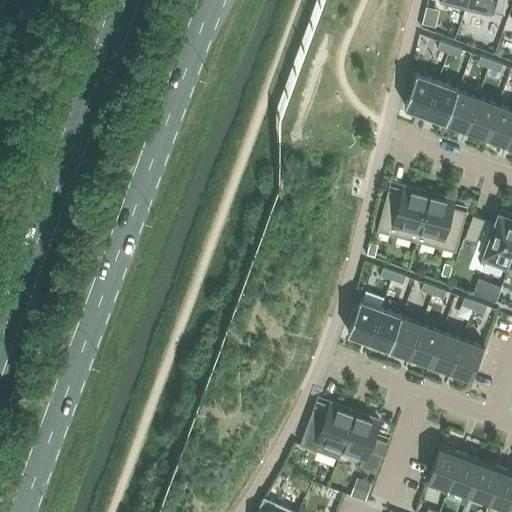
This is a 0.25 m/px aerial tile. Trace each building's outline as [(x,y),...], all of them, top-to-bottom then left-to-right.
[(439,0),(439,2),(465,8),(467,0),(439,0)] [(467,0),(465,8),(491,15),(492,11),(504,14),(507,0),(467,0)] [(437,47),(448,52),(451,44),(439,40),(437,47)] [(451,44),(448,52),(459,56),(462,48),(451,44)] [(491,59),(480,55),(477,62),(488,66),(491,59)] [(502,63),(491,59),(488,66),(500,71),(502,63)] [(416,72),(404,106),(425,113),(438,80),(416,72)] [(438,80),(425,113),(446,121),(458,87),(438,80)] [(458,87),(446,121),(466,128),(478,95),(458,87)] [(478,95),(466,128),(486,135),(498,102),(478,95)] [(511,107),(498,102),(486,135),(507,143),(511,128),(511,107)] [(388,189),(377,230),(416,240),(429,191),(405,185),(403,193),(388,189)] [(429,191),(416,240),(456,251),(467,210),(451,206),(454,198),(429,191)] [(511,213),(501,209),(482,260),(508,269),(511,262),(510,261),(511,254),(511,213)] [(473,214),(464,237),(476,242),(485,218),(473,214)] [(383,266),(380,274),(391,278),(394,271),(383,266)] [(394,271),(391,278),(403,282),(405,275),(394,271)] [(423,281),(421,289),(432,293),(435,286),(423,281)] [(435,286),(432,293),(443,297),(446,290),(435,286)] [(475,300),(464,296),(461,303),(472,308),(475,300)] [(360,298),(348,332),(369,340),(381,306),(360,298)] [(486,304),(475,300),(472,308),(484,312),(486,304)] [(381,306),(369,340),(389,347),(401,314),(381,306)] [(401,314),(389,347),(409,354),(422,321),(401,314)] [(422,321),(409,354),(430,362),(442,328),(422,321)] [(442,328),(430,362),(450,369),(462,336),(442,328)] [(462,336),(450,369),(471,377),(483,344),(462,336)] [(314,404),(299,443),(339,458),(341,450),(340,450),(355,410),(331,401),(329,409),(314,404)] [(355,410),(340,450),(341,450),(362,458),(359,465),(376,471),(388,440),(373,435),(379,419),(355,410)] [(439,444),(427,478),(449,485),(461,452),(453,449),(452,448),(452,449),(439,444)] [(461,452),(449,485),(469,493),(481,459),(469,455),(469,454),(468,455),(461,452)] [(481,459),(469,493),(489,500),(501,467),(494,464),(493,463),(493,464),(481,459)] [(501,467),(489,500),(510,508),(511,503),(511,502),(511,500),(511,470),(510,470),(509,469),(509,470),(501,467)] [(296,511),(264,497),(256,511),(296,511)]
